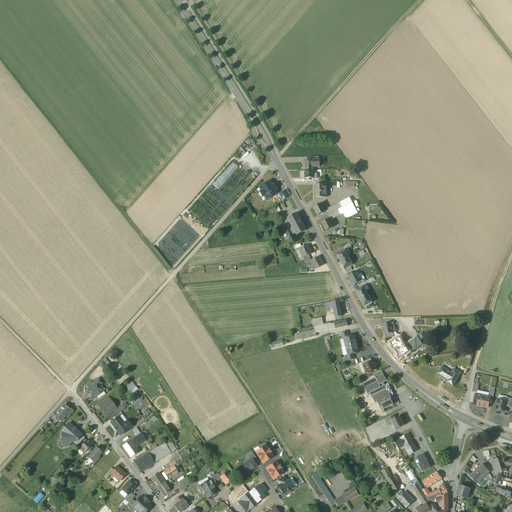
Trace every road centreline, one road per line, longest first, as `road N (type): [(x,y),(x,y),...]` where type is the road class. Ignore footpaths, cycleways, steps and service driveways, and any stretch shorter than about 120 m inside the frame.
road 1 (track): [(0,58),(187,295),(316,495)]
road 2 (track): [(417,0),(70,390)]
road 3 (tertiary): [(462,417),(414,385),(376,345),(176,0)]
road 4 (residential): [(70,390),(165,511)]
road 5 (track): [(511,253),(473,368)]
